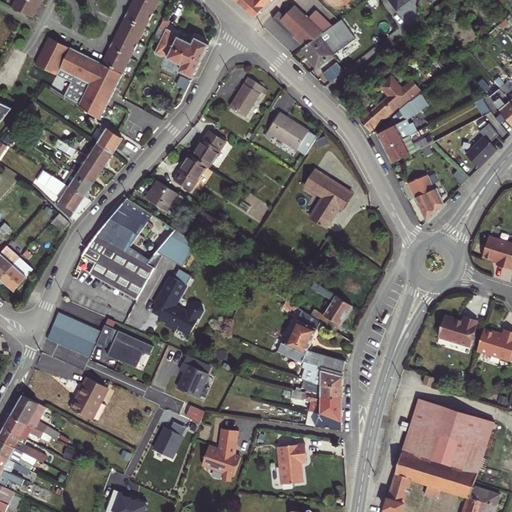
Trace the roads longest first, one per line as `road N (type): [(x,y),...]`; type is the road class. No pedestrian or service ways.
road 1 (residential): [(238,24),(186,116),(71,250),(35,334)]
road 2 (residential): [(390,204),(351,131),(238,24)]
road 3 (secondary): [(384,379),(357,511)]
